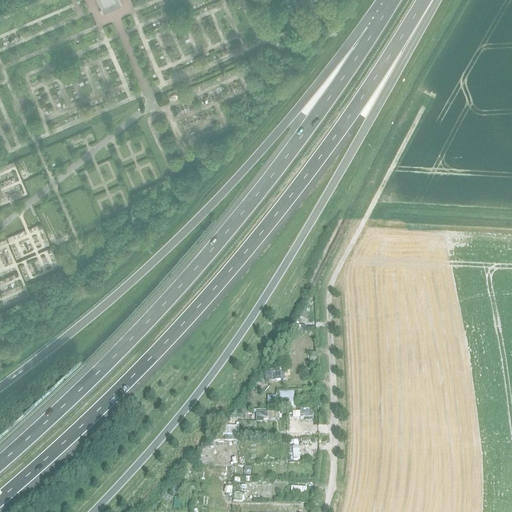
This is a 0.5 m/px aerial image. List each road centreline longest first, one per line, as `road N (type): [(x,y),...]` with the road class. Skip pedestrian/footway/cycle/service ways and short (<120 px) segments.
road 1 (motorway): [(0,501),(216,288),(338,135),(427,0)]
road 2 (motorway): [(94,511),(192,406),(276,282),(437,0)]
road 3 (motorway): [(374,28),(219,240),(0,462)]
road 4 (motorway): [(374,28),(163,254),(0,390)]
road 5 (unclassified): [(424,102),(330,282),(334,411),(325,511)]
